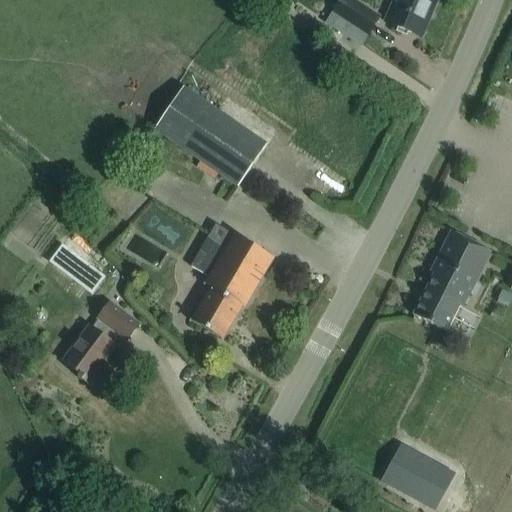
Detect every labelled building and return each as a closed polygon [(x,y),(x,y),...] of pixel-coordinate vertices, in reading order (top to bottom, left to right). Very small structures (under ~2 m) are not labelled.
[(377,18),(361,7),(349,0),(340,0),(333,13),(327,23),(360,45),(377,18)] [(435,0),(394,0),(385,23),(416,36),(429,7),(432,9),(435,0)] [(259,37),(288,49),(298,22),(287,18),(283,27),(266,20),(259,37)] [(265,147),(249,135),(182,89),(154,130),(237,187),(265,147)] [(442,163),(454,129),(442,125),(430,159),(442,163)] [(427,159),(412,187),(424,193),(438,164),(427,159)] [(169,264),(182,243),(141,218),(128,239),(169,264)] [(243,309),(273,259),(215,225),(204,242),(190,267),(214,281),(210,289),(242,308),(243,309)] [(464,308),(491,253),(450,232),(429,273),(433,275),(412,316),(446,333),(460,306),(464,308)] [(103,277),(61,246),(48,264),(90,295),(103,277)] [(222,341),(242,308),(210,289),(190,322),(222,341)] [(511,297),(501,292),(497,299),(508,306),(511,298),(511,297)] [(137,326),(121,314),(108,304),(97,319),(99,320),(92,330),(89,328),(63,363),(79,375),(77,378),(87,386),(98,371),(96,369),(114,346),(111,344),(118,334),(126,341),(137,326)]
